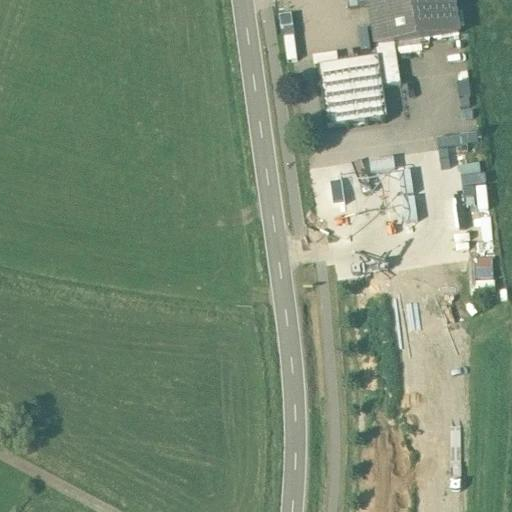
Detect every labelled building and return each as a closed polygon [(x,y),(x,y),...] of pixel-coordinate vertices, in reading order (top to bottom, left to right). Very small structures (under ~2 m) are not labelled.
[(369,0),(377,49),(377,50),(395,47),(460,37),(454,0),(369,0)] [(395,47),(377,50),(377,49),(376,49),(377,61),(379,61),(383,91),(402,88),(395,47)] [(337,64),(335,54),(312,59),(314,69),(337,64)] [(377,61),(319,70),(328,131),(388,122),(383,91),(379,61),(377,61)] [(486,188),(463,188),(463,207),(486,207),(486,188)]
